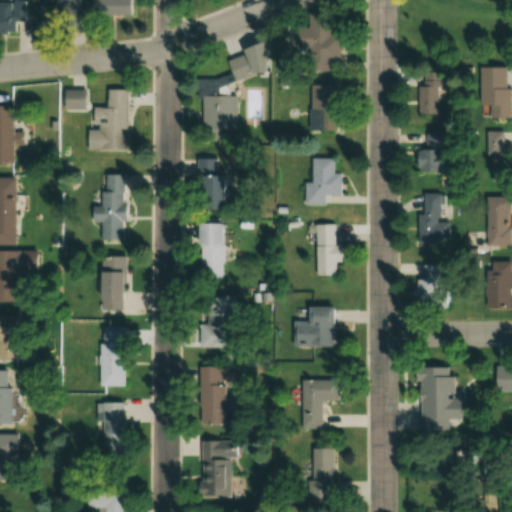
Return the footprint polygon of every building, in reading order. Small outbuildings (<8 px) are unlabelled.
[(0,0),(0,22),(28,23),(28,0),(0,0)] [(136,16),(135,0),(108,0),(108,15),(136,16)] [(322,16),(301,16),(301,30),(289,30),(289,54),(302,54),(302,75),(322,75),(322,65),(334,65),(334,40),(322,40),(322,16)] [(218,65),(252,51),(262,76),(228,90),(218,65)] [(269,54),(269,74),(289,74),(289,54),(269,54)] [(511,67),(485,67),(485,119),(511,118),(511,67)] [(423,115),(443,115),(443,80),(423,80),(423,115)] [(111,85),(111,101),(94,101),(94,147),(134,147),(135,85),(111,85)] [(303,89),(302,137),(332,138),(333,104),(321,104),(322,89),(303,89)] [(195,100),(194,133),(229,134),(230,100),(195,100)] [(15,102),(0,102),(0,157),(16,157),(15,102)] [(511,181),(511,131),(491,132),(491,181),(511,181)] [(448,134),(428,134),(428,150),(420,150),(420,173),(448,173),(448,134)] [(304,160),(304,186),(296,186),(296,207),(319,207),(319,199),(336,199),(336,176),(330,176),(330,161),(304,160)] [(105,172),(106,201),(96,201),(96,218),(106,218),(106,238),(129,237),(127,171),(105,172)] [(0,234),(20,234),(20,172),(0,172),(0,234)] [(220,173),(192,173),(191,218),(220,219),(220,173)] [(233,211),(233,177),(211,177),(211,211),(233,211)] [(422,244),(451,244),(451,222),(445,222),(445,194),(423,194),(422,244)] [(511,245),(511,196),(489,197),(489,246),(511,245)] [(207,279),(230,279),(230,224),(207,224),(207,279)] [(346,262),(346,245),(339,245),(338,225),(318,225),(318,275),(339,275),(339,262),(346,262)] [(309,279),(309,229),(328,229),(329,279),(309,279)] [(218,283),(218,230),(191,230),(191,283),(218,283)] [(0,245),(43,246),(42,272),(20,271),(20,301),(0,300),(0,245)] [(103,308),(103,253),(130,253),(130,308),(103,308)] [(511,262),(497,262),(497,309),(511,309),(511,262)] [(444,265),(425,265),(425,279),(418,279),(418,308),(444,308),(444,265)] [(227,301),(192,301),(193,351),(227,351),(227,301)] [(339,308),(319,308),(319,347),(339,347),(339,308)] [(325,311),(326,350),(291,351),(290,312),(325,311)] [(0,314),(0,336),(1,336),(1,354),(24,354),(24,314),(0,314)] [(133,382),(104,382),(104,325),(133,325),(133,382)] [(0,365),(12,365),(13,419),(0,419),(0,365)] [(511,366),(500,367),(500,392),(511,391),(511,366)] [(423,369),(423,431),(452,430),(452,420),(469,420),(469,399),(459,399),(458,369),(423,369)] [(192,372),(192,429),(223,429),(223,372),(192,372)] [(294,383),(294,432),(318,432),(318,403),(333,403),(333,383),(294,383)] [(129,455),(129,400),(101,400),(101,419),(106,419),(106,455),(129,455)] [(21,475),(20,427),(0,427),(0,453),(1,453),(1,475),(21,475)] [(196,446),(196,502),(226,503),(226,446),(196,446)] [(339,449),(316,449),(316,504),(339,504),(339,449)] [(466,475),(489,475),(489,451),(456,451),(456,468),(466,468),(466,475)] [(298,452),(298,509),(325,509),(325,452),(298,452)] [(127,511),(127,479),(89,479),(89,500),(104,500),(104,511),(127,511)]
